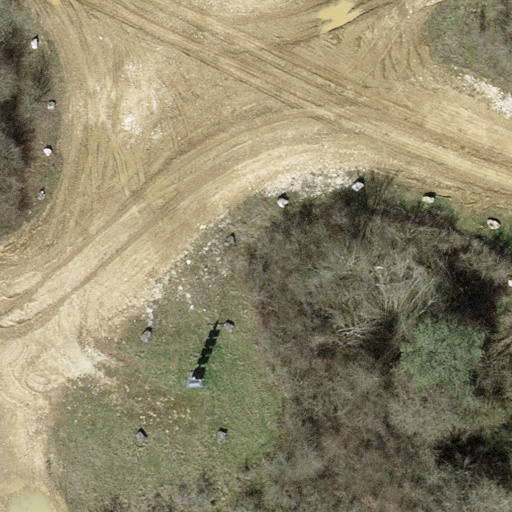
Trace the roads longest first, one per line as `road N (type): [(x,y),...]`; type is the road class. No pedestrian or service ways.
road 1 (track): [(364,0),(175,170),(0,301)]
road 2 (track): [(276,73),(424,145),(511,171)]
road 3 (track): [(276,73),(115,0)]
